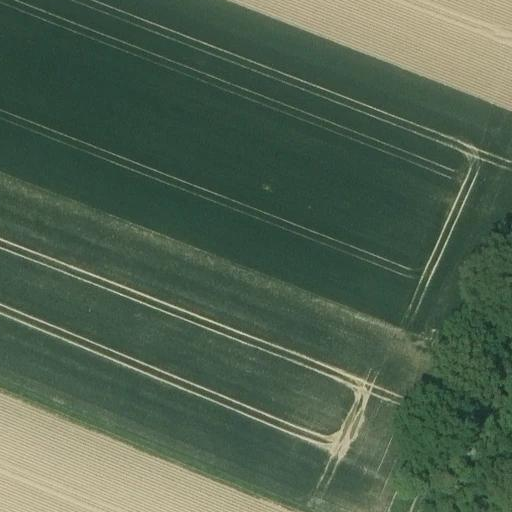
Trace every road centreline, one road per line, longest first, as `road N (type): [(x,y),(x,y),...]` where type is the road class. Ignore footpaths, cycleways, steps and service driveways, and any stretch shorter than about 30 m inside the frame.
road 1 (track): [(387,511),(0,371)]
road 2 (unknown): [(401,511),(511,294)]
